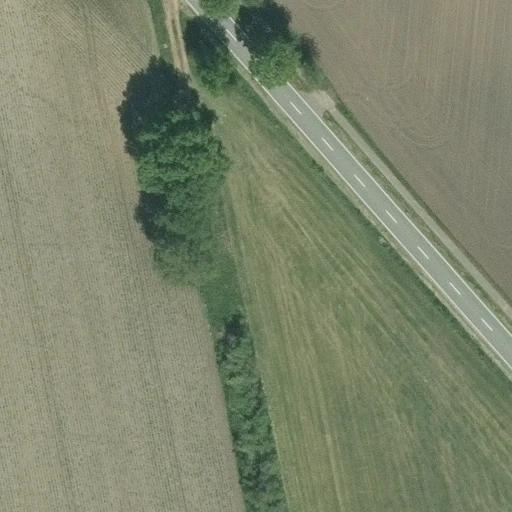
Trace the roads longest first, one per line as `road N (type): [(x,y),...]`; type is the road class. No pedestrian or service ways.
road 1 (unknown): [(277,511),(177,0)]
road 2 (tertiary): [(511,358),(190,0)]
